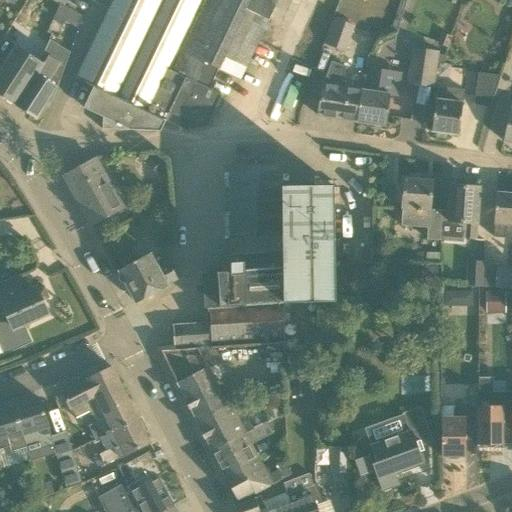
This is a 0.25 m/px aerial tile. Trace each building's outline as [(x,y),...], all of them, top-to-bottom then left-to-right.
[(185,77),(172,71),(166,68),(199,0),(114,0),(77,78),(87,83),(86,83),(94,87),(84,108),(104,118),(104,128),(103,128),(103,129),(161,132),(165,120),(185,77)] [(185,130),(206,127),(223,94),(210,88),(219,68),(241,78),(278,0),(206,0),(172,71),(185,77),(165,120),(185,130)] [(64,6),(58,3),(50,22),(61,27),(63,22),(75,29),(81,16),(64,6)] [(345,51),(353,27),(337,21),(328,45),(345,51)] [(0,96),(15,106),(48,56),(43,53),(38,60),(4,38),(0,43),(0,58),(6,62),(0,72),(0,96)] [(434,87),(439,53),(413,49),(408,83),(434,87)] [(37,120),(39,117),(58,87),(57,87),(60,81),(52,76),(60,63),(48,56),(15,106),(37,120)] [(323,84),(318,116),(357,122),(362,90),(339,87),(345,69),(331,65),(324,85),(323,84)] [(357,122),(358,122),(386,126),(391,95),(383,93),(387,71),(373,69),(370,91),(362,90),(357,122)] [(479,73),(475,105),(490,107),(500,76),(479,73)] [(448,134),(458,135),(459,135),(465,91),(438,87),(432,132),(435,132),(437,138),(445,138),(448,134)] [(511,109),(510,109),(503,141),(511,142),(511,109)] [(157,151),(148,163),(160,173),(169,161),(157,151)] [(123,208),(96,160),(96,159),(65,177),(92,225),(123,208)] [(285,341),(284,303),(336,302),(334,187),(282,188),(282,165),(263,165),(263,159),(251,159),(251,165),(230,165),(231,272),(202,274),(205,308),(210,308),(211,322),(172,325),(174,350),(198,348),(285,341)] [(427,240),(440,240),(441,211),(430,210),(432,181),(404,179),(402,209),(401,226),(428,227),(427,240)] [(465,223),(464,239),(475,240),(476,224),(477,224),(480,188),(451,186),(449,221),(465,223)] [(506,224),(511,224),(511,194),(497,194),(494,223),(495,223),(494,237),(505,238),(506,224)] [(126,284),(136,302),(136,303),(178,280),(169,263),(159,269),(150,254),(119,271),(120,273),(119,275),(119,281),(124,284),(126,284)] [(484,287),(485,264),(484,264),(484,262),(467,261),(466,286),(484,287)] [(485,264),(484,287),(511,288),(511,269),(503,269),(503,265),(496,265),(485,264)] [(0,286),(0,297),(14,329),(48,314),(42,301),(49,298),(45,288),(38,291),(37,289),(32,292),(30,287),(22,291),(16,279),(0,286)] [(460,291),(443,291),(444,306),(460,306),(460,291)] [(486,313),(506,313),(506,293),(486,293),(486,313)] [(415,330),(415,355),(435,355),(436,330),(415,330)] [(224,399),(198,348),(174,350),(162,351),(161,351),(196,420),(231,401),(230,399),(224,399)] [(102,435),(138,417),(113,368),(63,393),(76,418),(90,411),(102,435)] [(502,445),(502,428),(502,422),(511,421),(511,393),(490,393),(490,406),(478,406),(479,434),(478,434),(478,445),(483,445),(486,447),(488,448),(492,448),(495,447),(497,445),(502,445)] [(56,456),(57,456),(66,487),(82,482),(66,431),(51,436),(40,399),(14,407),(26,447),(41,443),(42,448),(53,445),(56,456)] [(212,451),(254,429),(249,419),(242,423),(231,401),(196,420),(212,451)] [(466,434),(478,434),(479,434),(478,406),(454,406),(454,418),(442,418),(442,457),(447,457),(449,459),(452,459),(456,459),(458,459),(460,457),(466,457),(466,434)] [(14,407),(0,411),(0,461),(2,461),(0,455),(26,447),(14,407)] [(411,427),(426,422),(421,407),(403,413),(410,432),(371,446),(368,438),(366,439),(364,438),(360,438),(358,440),(356,442),(353,444),(359,458),(355,460),(360,475),(374,470),(382,490),(398,484),(398,483),(394,473),(424,463),(413,433),(411,427)] [(105,465),(150,442),(138,417),(102,435),(103,437),(108,434),(115,447),(100,454),(105,465)] [(226,478),(261,459),(253,443),(273,433),(268,422),(254,429),(212,451),(226,478)] [(348,473),(348,447),(332,447),(332,473),(348,473)] [(254,492),(255,494),(292,475),(285,461),(277,465),(279,469),(269,474),(261,459),(226,478),(238,500),(254,492)] [(162,511),(174,506),(157,475),(151,464),(135,473),(141,484),(131,490),(125,482),(97,497),(105,511),(162,511)] [(290,497),(318,487),(317,483),(314,484),(310,473),(284,483),(290,497)] [(50,481),(39,485),(42,496),(54,493),(50,481)] [(318,511),(316,504),(324,502),(318,487),(290,497),(292,504),(276,510),(276,511),(318,511)] [(235,511),(260,511),(259,510),(265,508),(260,496),(233,505),(235,511)]
